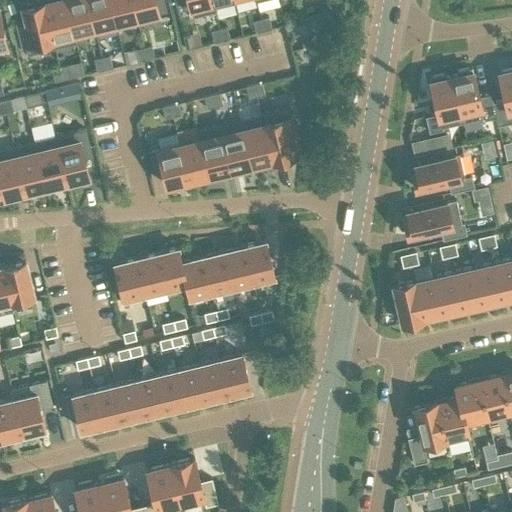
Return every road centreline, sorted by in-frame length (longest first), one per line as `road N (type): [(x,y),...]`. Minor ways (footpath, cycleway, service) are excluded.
road 1 (residential): [(0,222),(358,195)]
road 2 (residential): [(242,412),(0,472)]
road 3 (residential): [(386,25),(358,195)]
road 4 (residential): [(402,346),(373,511)]
road 5 (residential): [(358,195),(333,341)]
road 6 (residential): [(386,25),(431,31),(511,24)]
